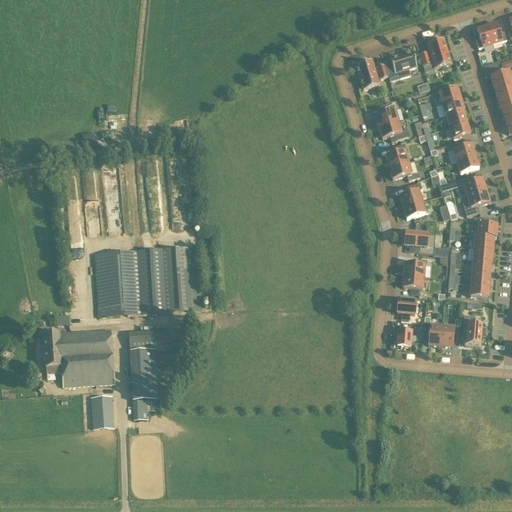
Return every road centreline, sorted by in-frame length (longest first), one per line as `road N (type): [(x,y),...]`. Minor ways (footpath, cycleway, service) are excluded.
road 1 (residential): [(461,17),(348,50),(338,71),(386,227),(378,354),(387,364),(507,373)]
road 2 (residential): [(461,17),(511,182)]
road 3 (unclassified): [(132,143),(142,0)]
